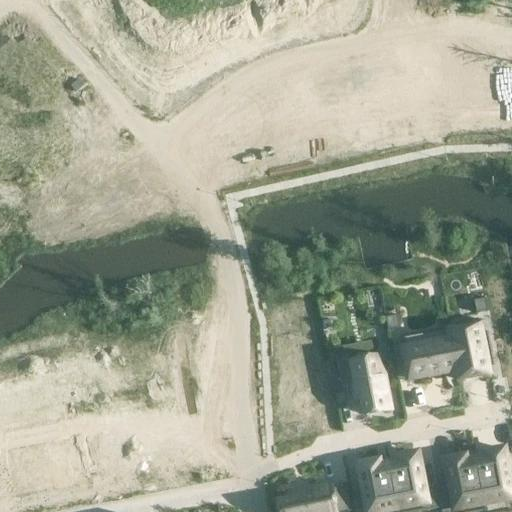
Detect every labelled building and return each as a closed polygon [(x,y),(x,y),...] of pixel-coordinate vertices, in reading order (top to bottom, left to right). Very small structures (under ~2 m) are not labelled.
[(140,170),(115,175),(124,219),(148,214),(140,170)] [(115,175),(92,180),(100,223),(124,219),(115,175)] [(92,180),(68,184),(76,228),(100,223),(92,180)] [(68,184),(44,189),(53,232),(76,228),(68,184)] [(44,189),(21,193),(30,237),(53,232),(44,189)] [(486,300),(474,302),(476,314),(488,312),(486,300)] [(398,317),(386,319),(388,332),(400,329),(398,317)] [(478,320),(448,326),(459,381),(489,376),(487,368),(493,366),(487,333),(480,335),(478,320)] [(75,321),(31,328),(36,356),(61,352),(61,353),(80,349),(75,321)] [(155,323),(113,331),(119,360),(159,353),(160,353),(155,323)] [(431,345),(403,350),(409,381),(430,377),(443,374),(457,371),(449,328),(428,332),(431,345)] [(350,355),(335,358),(342,389),(353,387),(356,401),(363,400),(366,416),(391,411),(380,357),(374,358),(371,343),(349,347),(350,355)] [(24,348),(16,349),(18,361),(26,360),(24,348)] [(7,349),(0,350),(0,398),(16,395),(7,349)] [(119,360),(116,361),(118,370),(116,370),(120,390),(164,382),(159,353),(119,360)] [(321,360),(283,367),(292,412),(317,407),(315,395),(328,392),(321,360)] [(79,375),(72,376),(74,388),(82,387),(79,375)] [(164,382),(120,390),(124,409),(130,408),(131,416),(170,409),(164,382)] [(17,442),(9,444),(11,456),(19,454),(17,442)] [(79,445),(34,454),(39,479),(83,470),(82,464),(83,464),(79,445)] [(485,459),(475,461),(484,508),(486,508),(511,502),(511,471),(510,472),(505,450),(484,454),(485,459)] [(398,463),(389,465),(398,510),(399,510),(425,505),(426,511),(429,511),(440,510),(441,509),(439,498),(440,498),(438,486),(424,488),(417,455),(397,459),(398,463)] [(440,498),(439,498),(441,509),(440,510),(440,511),(486,511),(486,508),(484,508),(475,461),(466,463),(465,458),(446,462),(452,496),(440,498)] [(364,500),(352,502),(354,511),(399,511),(399,510),(398,510),(389,465),(380,467),(379,462),(358,466),(364,500)] [(83,470),(39,479),(43,503),(89,494),(85,475),(84,475),(83,470)] [(295,500),(278,503),(280,511),(351,511),(347,487),(332,490),(331,486),(294,494),(295,500)]
